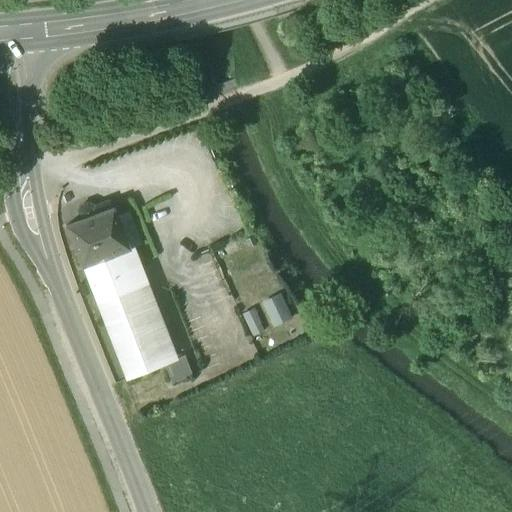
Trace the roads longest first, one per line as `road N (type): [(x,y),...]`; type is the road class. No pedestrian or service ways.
road 1 (secondary): [(15,34),(28,213),(154,511)]
road 2 (secondary): [(222,0),(15,34)]
road 3 (track): [(397,22),(511,160)]
road 4 (track): [(434,0),(284,79)]
